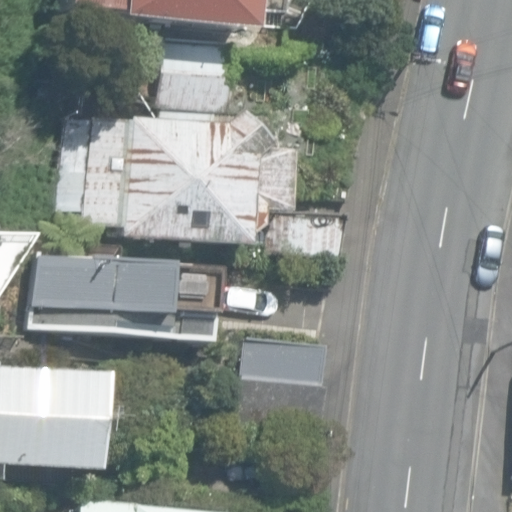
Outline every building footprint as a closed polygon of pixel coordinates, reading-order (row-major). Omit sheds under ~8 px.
[(106,23),(236,37),(239,0),(54,0),(53,12),(107,18),(106,23)] [(213,118),(217,53),(150,49),(149,57),(119,55),(117,98),(147,100),(146,113),(149,113),(149,122),(82,118),(82,122),(58,121),(52,211),(76,213),(75,228),(112,230),(112,240),(235,248),(236,248),(236,238),(250,231),(251,215),(259,216),(256,257),(331,262),(334,218),(276,214),(280,154),(255,153),(259,148),(228,114),(215,127),(201,126),(202,117),(213,118)] [(200,270),(27,255),(21,327),(194,342),(200,270)] [(236,340),(231,381),(311,389),(315,348),(236,340)] [(0,463),(83,471),(92,372),(0,363),(0,463)] [(227,428),(313,437),(318,390),(311,389),(231,381),(227,428)] [(183,511),(67,499),(65,511),(183,511)]
